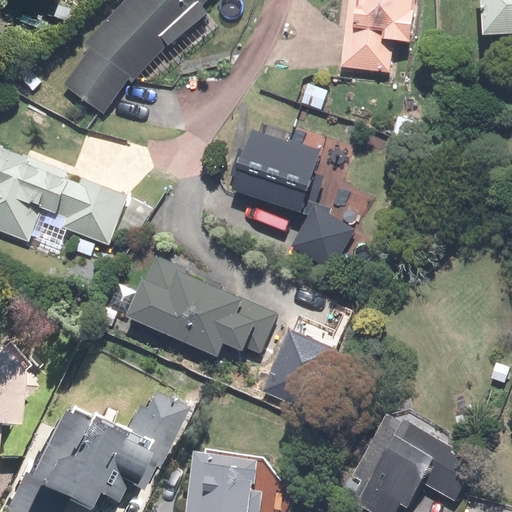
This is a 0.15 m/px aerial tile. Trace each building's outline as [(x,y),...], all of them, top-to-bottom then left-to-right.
[(94,51),(68,89),(105,117),(132,84),(146,73),(154,82),(222,27),(205,6),(210,0),(131,0),(88,46),(94,51)] [(352,0),(344,71),(394,77),(398,44),(415,46),(420,0),(352,0)] [(511,0),(484,0),(487,38),(511,36),(511,0)] [(425,124),(401,119),(398,139),(421,143),(425,124)] [(311,149),(258,130),(235,194),(311,222),(316,210),(317,206),(328,175),(340,143),(316,134),(311,149)] [(129,198),(0,148),(0,149),(0,232),(30,244),(33,237),(91,259),(96,246),(109,251),(129,198)] [(206,213),(169,196),(154,231),(190,247),(206,213)] [(154,209),(138,201),(124,228),(140,236),(154,209)] [(280,321),(178,275),(170,293),(148,282),(130,321),(221,362),(228,346),(247,355),(250,348),(265,354),(280,321)] [(0,426),(20,427),(21,400),(39,386),(8,345),(0,350),(0,426)] [(56,428),(43,422),(1,511),(58,511),(62,504),(79,511),(89,511),(94,501),(110,509),(121,485),(144,495),(183,408),(142,389),(123,432),(67,406),(56,428)] [(457,438),(401,403),(345,493),(375,511),(401,511),(405,507),(413,511),(416,511),(430,490),(457,507),(482,466),(452,447),(457,438)] [(257,511),(263,460),(195,453),(188,511),(257,511)]
